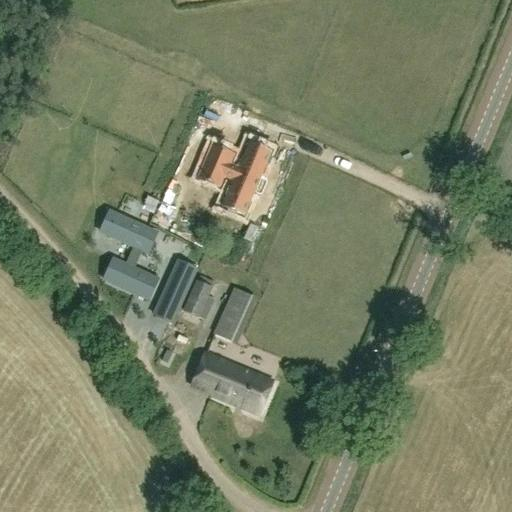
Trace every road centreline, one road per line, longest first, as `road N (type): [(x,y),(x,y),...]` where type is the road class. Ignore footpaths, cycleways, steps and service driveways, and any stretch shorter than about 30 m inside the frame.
road 1 (tertiary): [(325,511),(511,61)]
road 2 (track): [(0,186),(57,243),(162,399)]
road 3 (unclassified): [(162,399),(211,473),(265,511)]
